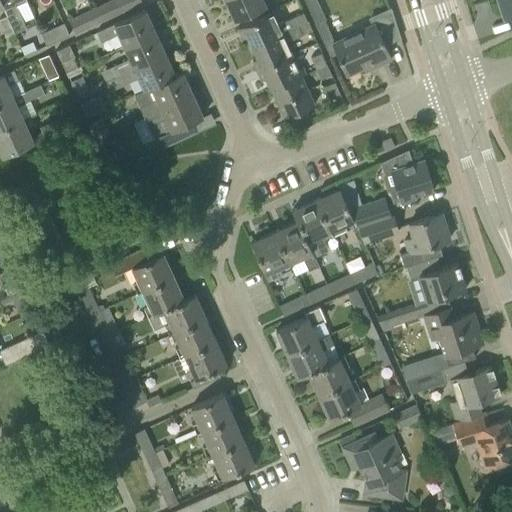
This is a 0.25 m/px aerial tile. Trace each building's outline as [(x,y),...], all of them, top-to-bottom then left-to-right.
[(0,0),(0,2),(1,6),(2,6),(7,17),(6,17),(14,34),(23,30),(25,27),(21,18),(32,13),(25,0),(0,0)] [(113,0),(111,0),(91,9),(96,22),(119,12),(113,0)] [(140,0),(113,0),(119,12),(141,2),(140,0)] [(224,0),(233,20),(252,12),(265,6),(262,0),(224,0)] [(303,0),(314,22),(325,18),(316,0),(303,0)] [(511,15),(511,0),(499,0),(506,18),(511,15)] [(96,22),(91,9),(68,19),(74,32),(96,22)] [(118,35),(124,46),(155,32),(144,10),(126,18),(96,32),(101,43),(118,35)] [(246,36),(251,47),(297,26),(306,22),(302,13),(277,24),(272,11),(237,28),(242,38),(246,36)] [(14,34),(6,17),(0,19),(0,26),(6,38),(14,34)] [(331,43),(334,50),(337,57),(346,75),(373,63),(375,67),(391,59),(374,23),(356,31),(335,41),(331,43)] [(251,60),(256,70),(291,54),(285,42),(301,35),(297,26),(251,47),(256,58),(251,60)] [(40,33),(46,45),(58,40),(52,27),(40,33)] [(112,66),(116,76),(165,54),(155,32),(124,46),(129,58),(112,66)] [(32,42),(20,47),(24,56),(36,50),(32,42)] [(55,50),(61,62),(75,56),(70,44),(55,50)] [(309,58),(315,70),(326,64),(321,53),(309,58)] [(144,92),(151,89),(150,87),(175,76),(174,75),(165,54),(116,76),(105,81),(110,91),(138,78),(144,92)] [(265,78),(271,90),(301,76),(304,75),(301,66),(297,68),(291,54),(256,70),(261,80),(265,78)] [(326,64),(315,70),(319,80),(331,75),(326,64)] [(54,65),(44,70),(49,80),(59,76),(54,65)] [(0,102),(12,97),(11,96),(7,86),(18,80),(13,70),(0,75),(0,102)] [(138,108),(142,117),(192,94),(182,72),(174,75),(175,76),(150,87),(151,89),(156,99),(138,108)] [(82,76),(70,82),(75,94),(76,95),(88,89),(82,76)] [(271,90),(277,104),(307,90),(301,76),(271,90)] [(323,87),(328,98),(339,93),(334,82),(323,87)] [(0,129),(22,119),(17,106),(28,101),(28,100),(44,93),(39,84),(24,92),(23,91),(11,96),(12,97),(0,102),(0,129)] [(307,90),(277,104),(283,118),(314,105),(307,90)] [(192,94),(142,117),(147,127),(149,126),(155,138),(157,137),(162,148),(196,133),(191,122),(202,117),(192,94)] [(89,123),(95,138),(98,136),(108,132),(102,117),(89,123)] [(39,126),(43,135),(60,127),(56,118),(39,126)] [(22,119),(0,129),(0,153),(1,156),(33,141),(22,119)] [(95,138),(90,141),(98,159),(107,155),(98,136),(95,138)] [(390,137),(380,141),(385,151),(394,147),(390,137)] [(433,190),(423,160),(412,163),(407,149),(379,162),(383,174),(390,171),(396,189),(389,191),(392,203),(433,190)] [(106,156),(98,160),(105,174),(113,171),(106,156)] [(339,189),(315,200),(329,231),(330,230),(332,235),(333,236),(355,226),(339,189)] [(356,227),(358,227),(389,217),(382,198),(350,209),(356,227)] [(291,211),(296,221),(297,221),(317,265),(313,256),(328,250),(323,239),(332,235),(330,230),(329,231),(315,200),(291,211)] [(403,267),(405,266),(436,256),(441,255),(437,243),(449,239),(440,213),(408,223),(413,237),(404,240),(408,251),(399,254),(403,267)] [(392,216),(389,217),(358,227),(363,243),(397,232),(392,216)] [(296,221),(274,232),(288,262),(289,262),(301,256),(303,261),(307,269),(317,265),(297,221),(296,221)] [(288,262),(274,232),(250,242),(266,279),(291,268),(290,266),(289,262),(288,262)] [(137,294),(143,292),(142,290),(173,277),(162,253),(152,257),(147,246),(109,263),(114,274),(131,267),(137,281),(132,283),(137,294)] [(390,326),(422,315),(449,307),(446,295),(465,289),(456,262),(440,268),(436,256),(405,266),(409,278),(418,276),(426,299),(385,312),(375,315),(381,329),(390,326)] [(373,263),(349,274),(353,283),(377,272),(373,263)] [(8,287),(12,295),(23,290),(20,282),(13,267),(0,273),(0,283),(6,281),(8,287)] [(349,274),(325,285),(329,293),(353,283),(349,274)] [(147,318),(164,310),(164,308),(183,300),(183,299),(173,277),(142,290),(143,292),(148,304),(142,307),(147,318)] [(325,285),(302,295),(306,304),(329,293),(325,285)] [(78,291),(89,314),(98,310),(87,287),(78,291)] [(347,292),(360,321),(369,316),(356,288),(347,292)] [(23,290),(12,295),(10,296),(19,318),(33,312),(23,290)] [(169,336),(175,334),(174,332),(204,318),(194,294),(183,299),(183,300),(164,308),(164,310),(170,323),(164,325),(169,336)] [(306,304),(302,295),(279,305),(283,314),(306,304)] [(275,330),(286,354),(317,340),(317,338),(311,325),(316,323),(323,319),(317,306),(295,317),(297,320),(275,330)] [(431,358),(435,370),(440,369),(440,368),(474,357),(470,346),(482,342),(472,312),(453,318),(449,307),(422,315),(430,339),(438,336),(443,354),(431,358)] [(89,314),(99,338),(108,333),(98,310),(89,314)] [(360,321),(370,344),(380,339),(369,316),(360,321)] [(179,359),(185,357),(184,355),(215,341),(204,318),(174,332),(175,334),(180,346),(175,348),(179,357),(179,359)] [(0,349),(0,355),(4,365),(48,345),(42,330),(0,349)] [(99,338),(110,361),(119,356),(108,333),(99,338)] [(296,378),(307,373),(307,372),(328,363),(327,361),(322,349),(327,346),(322,336),(317,338),(317,340),(286,354),(296,378)] [(380,339),(370,344),(380,367),(390,362),(380,339)] [(184,355),(185,357),(190,368),(185,371),(192,388),(219,376),(216,369),(226,365),(215,341),(184,355)] [(307,372),(307,373),(317,395),(349,381),(348,380),(343,368),(348,366),(343,354),(327,361),(328,363),(307,372)] [(110,361),(120,384),(129,380),(119,356),(110,361)] [(450,402),(456,421),(456,422),(479,414),(476,403),(499,396),(489,365),(470,371),(452,377),(459,399),(450,402)] [(435,370),(404,380),(410,393),(444,382),(440,369),(435,370)] [(349,381),(317,395),(328,419),(347,411),(353,425),(387,410),(380,393),(359,403),(353,390),(358,388),(354,377),(348,380),(349,381)] [(129,380),(120,384),(131,408),(145,401),(145,400),(135,378),(130,380),(129,380)] [(196,435),(202,433),(201,431),(232,417),(221,393),(190,407),(196,421),(191,424),(194,430),(195,433),(196,435)] [(157,394),(145,400),(145,401),(149,408),(161,403),(157,394)] [(393,413),(399,428),(421,418),(415,404),(393,413)] [(456,422),(456,421),(451,423),(457,441),(473,435),(484,468),(511,458),(511,436),(506,419),(487,425),(483,413),(479,414),(456,422)] [(207,458),(212,456),(211,454),(242,440),(232,417),(201,431),(202,433),(207,444),(201,447),(206,457),(207,458)] [(134,433),(145,457),(154,452),(143,429),(134,433)] [(194,430),(174,439),(175,443),(195,433),(194,430)] [(361,493),(381,496),(401,499),(405,469),(397,468),(392,456),(399,452),(391,433),(377,439),(373,432),(341,447),(349,466),(358,462),(364,476),(361,493)] [(211,454),(212,456),(217,468),(212,470),(217,480),(253,464),(242,440),(211,454)] [(145,457),(155,480),(164,475),(154,452),(145,457)] [(164,475),(155,480),(168,508),(177,503),(164,475)] [(243,480),(219,490),(223,500),(247,489),(243,480)] [(219,490),(196,501),(200,510),(223,500),(219,490)] [(196,501),(173,511),(196,511),(200,510),(196,501)]
